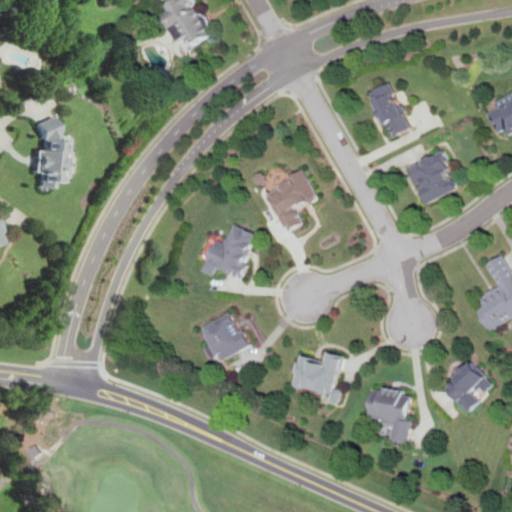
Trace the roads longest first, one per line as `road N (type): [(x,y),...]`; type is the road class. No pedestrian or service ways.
road 1 (tertiary): [(88,389),(136,239),(181,172),(253,99),(370,41),(511,11)]
road 2 (tertiary): [(400,0),(282,49),(176,134),(103,237),(60,382)]
road 3 (residential): [(409,324),(396,250),(257,0)]
road 4 (tertiary): [(88,389),(150,408),(383,511)]
road 5 (track): [(201,511),(187,465),(172,451),(138,427),(99,420),(71,426),(0,485)]
road 6 (residential): [(304,296),(441,239),(511,190)]
